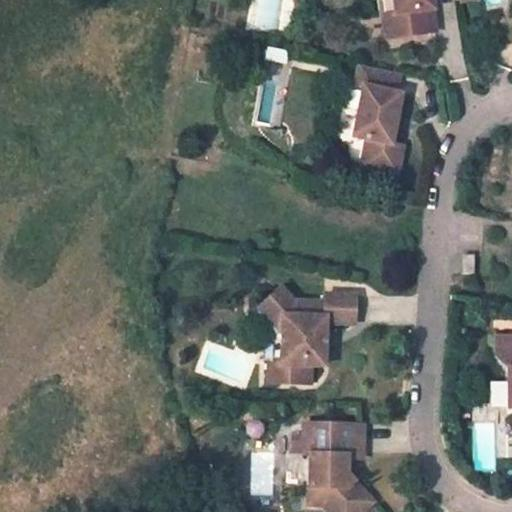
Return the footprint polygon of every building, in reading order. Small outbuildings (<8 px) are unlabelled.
[(387,0),(393,40),(431,34),(426,0),(387,0)] [(397,97),(401,78),(360,69),(356,90),(362,92),(352,141),(366,143),(361,170),(398,178),(403,150),(391,147),(401,98),(397,97)] [(473,258),(463,257),(461,276),(472,276),(473,258)] [(278,290),(264,303),(280,319),(279,366),(268,366),(267,385),(309,387),(309,367),(323,368),(324,325),(354,326),(355,299),(324,298),(324,305),(293,304),(278,290)] [(511,340),(493,340),(494,362),(505,372),(506,412),(511,412),(511,340)] [(505,372),(494,362),(494,413),(506,412),(505,372)] [(306,438),(306,428),(291,428),(291,459),(301,459),(301,438),(306,438)] [(361,430),(306,428),(306,438),(301,438),(301,459),(306,459),(305,490),(320,490),(320,508),(323,511),(364,511),(372,506),(343,477),(344,463),(359,463),(361,430)] [(320,490),(305,490),(304,507),(320,508),(320,490)]
